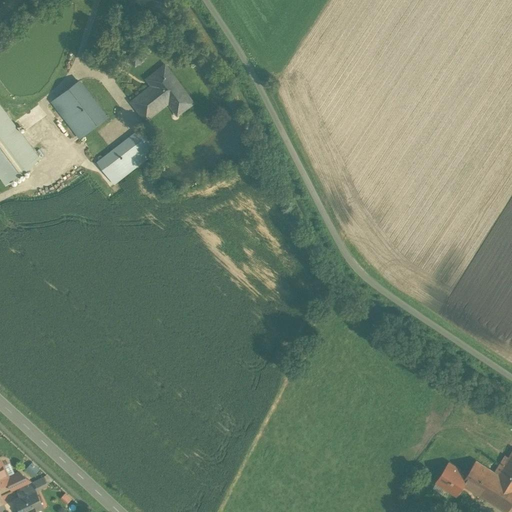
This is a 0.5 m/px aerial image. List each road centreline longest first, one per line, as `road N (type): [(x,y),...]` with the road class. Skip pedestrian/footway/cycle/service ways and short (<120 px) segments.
road 1 (unclassified): [(511,380),(361,276),(200,0)]
road 2 (secondary): [(117,511),(0,403)]
